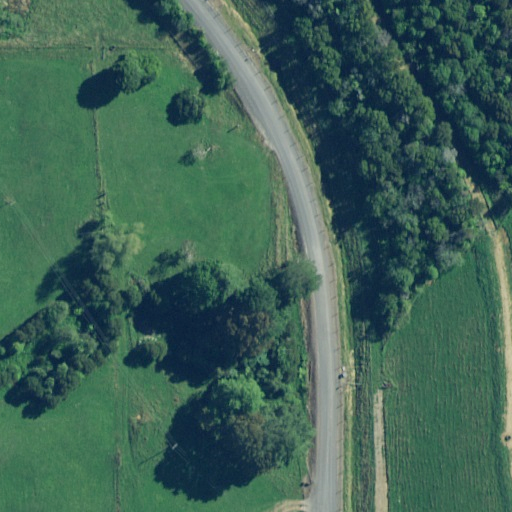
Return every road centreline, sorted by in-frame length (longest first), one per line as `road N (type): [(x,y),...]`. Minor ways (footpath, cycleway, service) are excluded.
road 1 (track): [(327,511),(327,366),(315,243),(290,155),(239,63),(188,0)]
road 2 (track): [(511,463),(499,262),(476,194),(369,0)]
